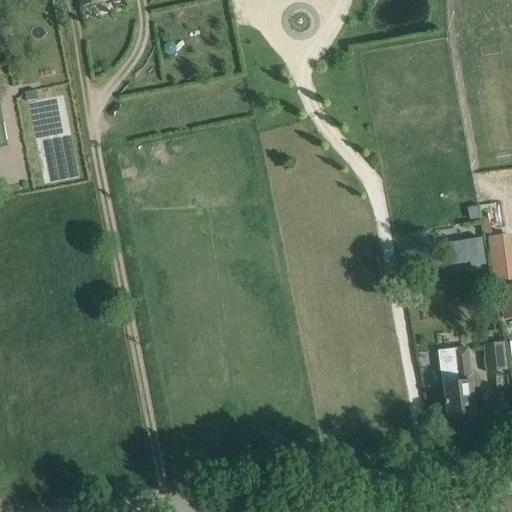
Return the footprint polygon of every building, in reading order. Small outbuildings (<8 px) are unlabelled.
[(26,102),(38,100),(36,91),(25,93),(26,102)] [(480,219),(477,207),(467,209),(469,221),(480,219)] [(448,242),(450,257),(478,254),(476,239),(448,242)] [(431,263),(428,244),(405,248),(407,267),(431,263)] [(506,318),(511,317),(511,269),(500,272),(506,318)] [(504,370),(501,344),(485,346),(488,372),(504,370)] [(476,416),(474,396),(472,384),(471,384),(467,349),(438,352),(442,388),(444,387),(448,420),(476,416)]
